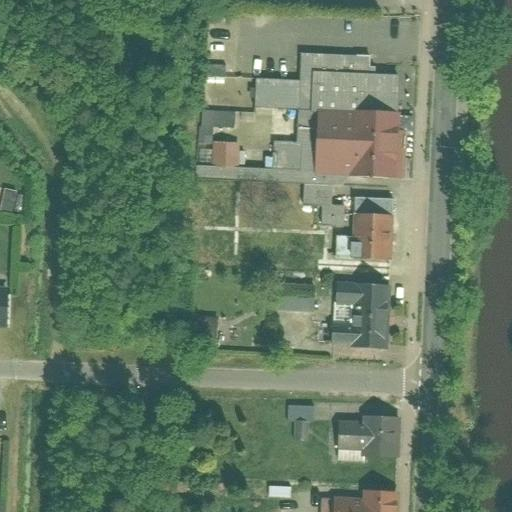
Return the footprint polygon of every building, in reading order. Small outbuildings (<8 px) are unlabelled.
[(401,111),(401,77),(371,76),(372,58),(304,56),(303,85),(259,84),(258,107),(299,109),(299,132),(317,132),(316,174),(405,176),(406,111),(401,111)] [(214,143),(214,167),(241,167),(241,143),(214,143)] [(335,187),(306,185),(305,205),(325,207),(324,226),(347,227),(348,207),(334,206),(335,187)] [(396,200),(358,199),(358,237),(336,237),(335,262),(396,262),(396,200)] [(339,287),(279,285),(278,312),(332,313),(331,351),(377,353),(380,283),(339,282),(339,287)] [(0,288),(0,327),(17,328),(18,289),(0,288)] [(197,340),(219,340),(220,318),(197,318),(197,340)] [(313,428),(313,407),(290,407),(289,428),(313,428)] [(402,417),(364,416),(364,423),(335,423),(334,464),(366,465),(366,460),(401,461),(402,417)] [(401,511),(402,493),(366,492),(365,504),(325,503),(324,511),(401,511)]
